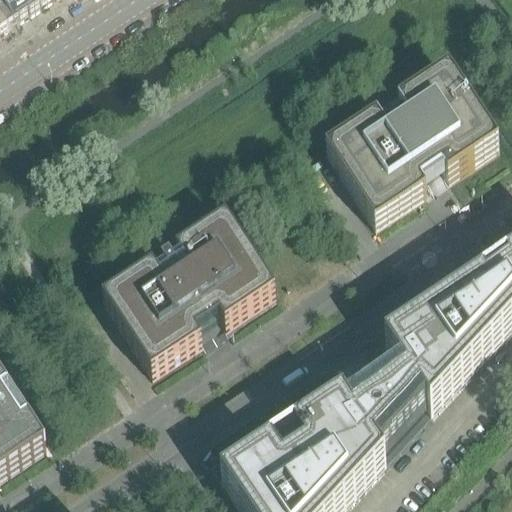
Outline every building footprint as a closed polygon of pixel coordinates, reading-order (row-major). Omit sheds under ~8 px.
[(0,0),(0,41),(41,15),(30,0),(0,0)] [(30,0),(41,15),(62,0),(30,0)] [(448,191),(499,158),(449,83),(327,164),(376,239),(427,205),(414,186),(435,172),(448,191)] [(226,338),(275,305),(276,305),(227,231),(168,270),(170,272),(163,276),(162,274),(103,313),(152,387),(202,354),(199,349),(196,343),(219,328),(226,338)] [(351,511),(429,427),(511,338),(511,273),(386,357),(387,360),(402,382),(383,394),(377,385),(362,395),(365,400),(368,404),(348,417),(344,411),(222,492),(234,511),(351,511)] [(0,487),(46,457),(46,456),(10,401),(0,386),(0,487)]
